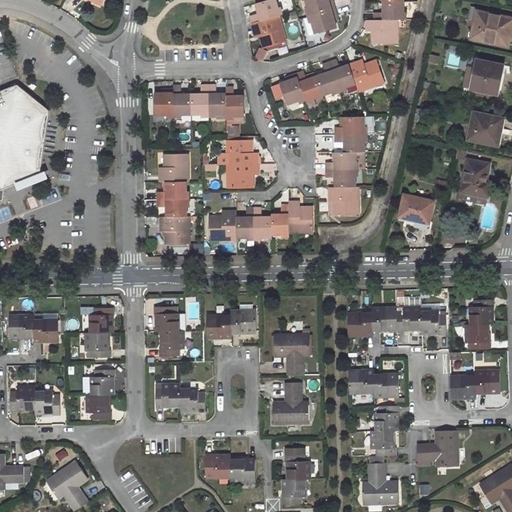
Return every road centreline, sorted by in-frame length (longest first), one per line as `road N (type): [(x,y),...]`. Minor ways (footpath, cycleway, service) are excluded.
road 1 (unclassified): [(511,266),(133,275)]
road 2 (residential): [(128,67),(133,275)]
road 3 (residential): [(137,430),(239,428),(238,370)]
road 4 (residential): [(133,275),(137,430)]
road 5 (residential): [(0,1),(56,20),(102,58),(128,67)]
road 6 (residential): [(251,70),(338,45),(356,26),(358,0)]
road 7 (residential): [(511,416),(431,418),(429,361)]
road 8 (unclassified): [(133,275),(0,277)]
road 9 (residential): [(251,70),(273,143),(305,185)]
